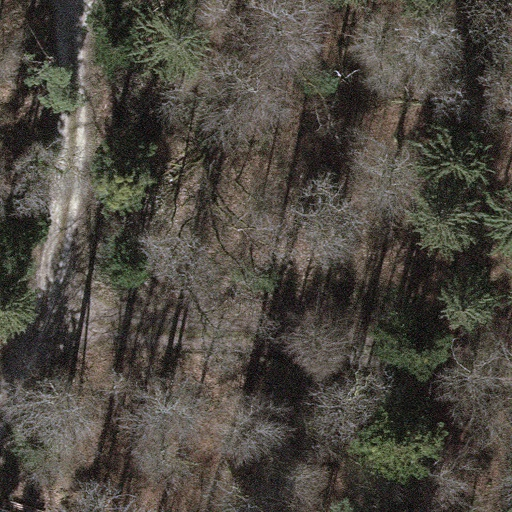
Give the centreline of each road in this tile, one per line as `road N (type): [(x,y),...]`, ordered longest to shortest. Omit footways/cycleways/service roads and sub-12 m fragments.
road 1 (track): [(77,303),(511,363)]
road 2 (track): [(77,0),(77,303),(0,413)]
